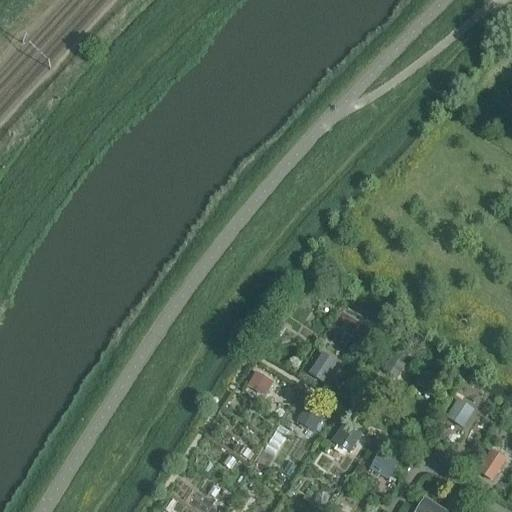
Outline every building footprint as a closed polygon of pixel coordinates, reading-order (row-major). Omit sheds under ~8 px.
[(325,344),(313,366),(329,375),(341,353),(325,344)] [(411,368),(392,354),(380,370),(399,385),(411,368)] [(310,438),(325,417),(311,407),(296,427),(310,438)] [(496,476),(511,456),(498,446),(483,466),(496,476)] [(420,503),(430,511),(446,511),(451,507),(432,490),(420,503)]
